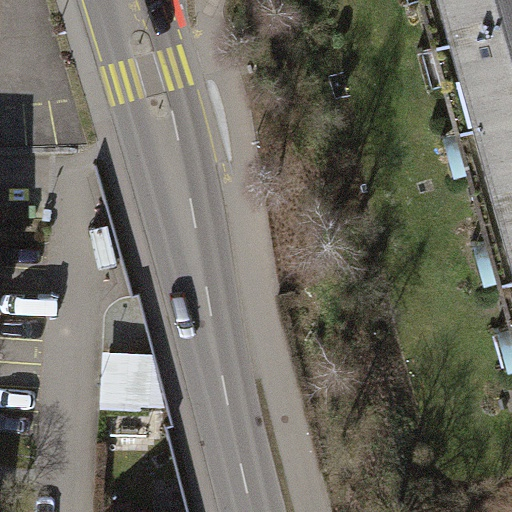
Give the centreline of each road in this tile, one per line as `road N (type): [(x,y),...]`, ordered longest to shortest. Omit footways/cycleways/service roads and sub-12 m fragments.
road 1 (primary): [(128,0),(256,511)]
road 2 (residential): [(63,511),(72,174)]
